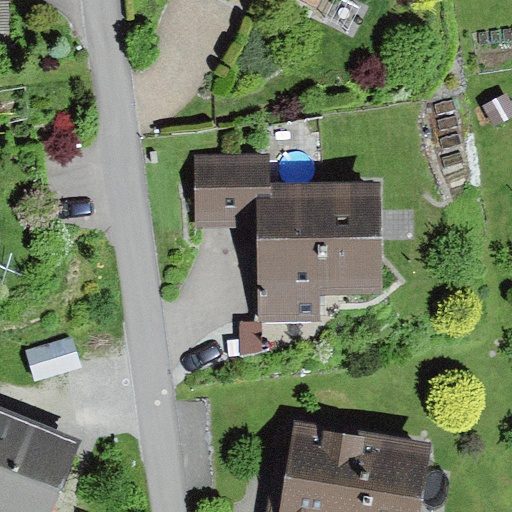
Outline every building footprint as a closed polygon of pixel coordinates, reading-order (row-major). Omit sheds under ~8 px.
[(511,103),(507,94),(483,107),(496,129),(511,120),(511,103)] [(40,148),(0,152),(0,212),(47,207),(40,148)] [(270,154),(196,155),(197,230),(258,229),(260,321),(320,320),(320,293),(384,292),(382,182),(270,184),(270,154)] [(73,338),(26,353),(36,382),(82,367),(73,338)] [(50,511),(79,444),(0,411),(0,511),(50,511)] [(421,511),(432,444),(294,421),(281,497),(270,496),(267,511),(421,511)]
